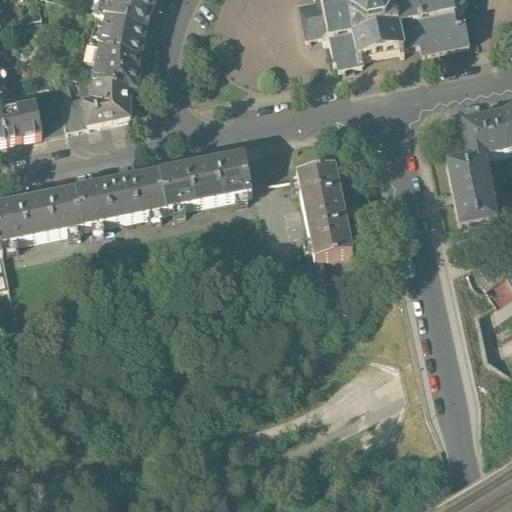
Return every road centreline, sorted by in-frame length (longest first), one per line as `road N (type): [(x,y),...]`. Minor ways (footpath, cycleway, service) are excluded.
road 1 (tertiary): [(386,108),(474,511)]
road 2 (residential): [(0,181),(194,135)]
road 3 (tertiary): [(194,135),(227,142),(386,108)]
road 4 (tertiary): [(189,0),(168,88),(175,115),(194,135)]
road 5 (tertiary): [(386,108),(511,73)]
